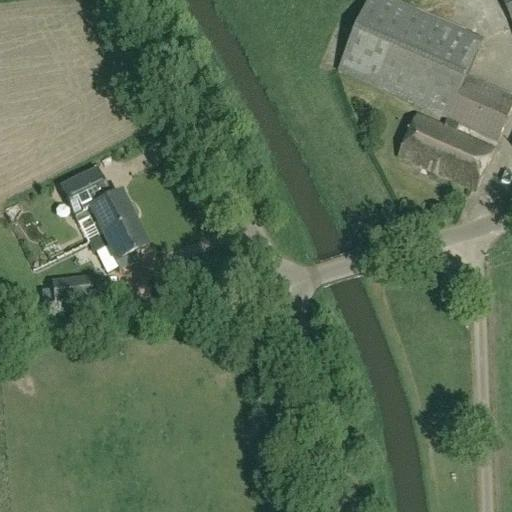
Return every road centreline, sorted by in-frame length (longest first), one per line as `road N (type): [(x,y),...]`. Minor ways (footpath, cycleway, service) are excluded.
road 1 (tertiary): [(279,289),(130,0)]
road 2 (unclassified): [(486,511),(477,231)]
road 3 (tertiary): [(348,511),(336,449),(279,289)]
